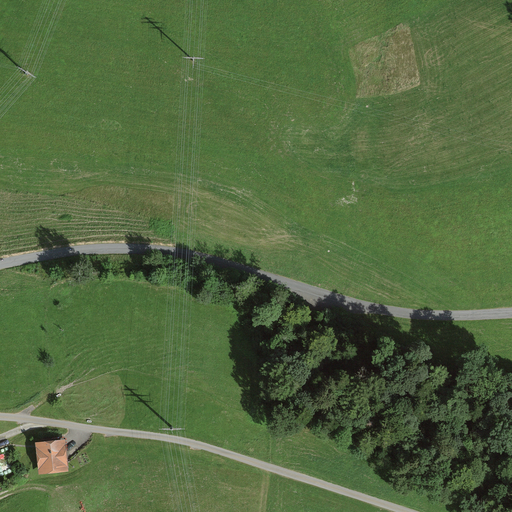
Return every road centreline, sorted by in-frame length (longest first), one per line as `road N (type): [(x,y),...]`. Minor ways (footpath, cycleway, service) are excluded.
road 1 (unclassified): [(0,264),(130,249),(190,257),(377,313),(511,313)]
road 2 (residential): [(403,511),(203,447),(0,418)]
